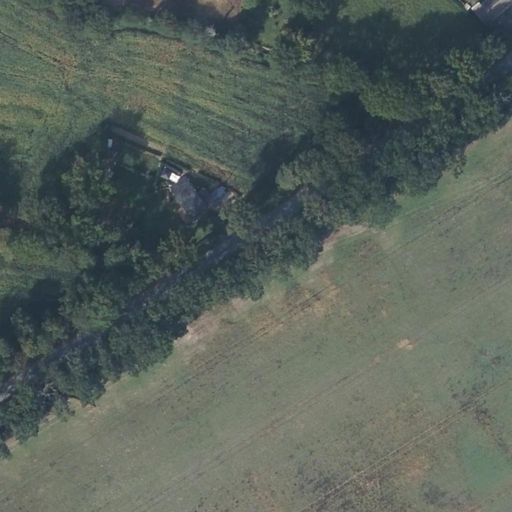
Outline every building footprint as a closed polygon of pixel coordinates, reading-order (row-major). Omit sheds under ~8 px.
[(511,0),(489,0),(482,6),(493,18),(511,1),(511,0)] [(486,24),(493,18),(482,6),(480,4),(473,9),(486,24)] [(161,177),(177,182),(180,174),(164,169),(161,177)] [(198,194),(187,178),(171,188),(191,219),(207,209),(206,207),(198,194)] [(217,199),(225,192),(220,187),(212,194),(217,199)] [(206,190),(198,194),(206,207),(214,202),(206,190)]
